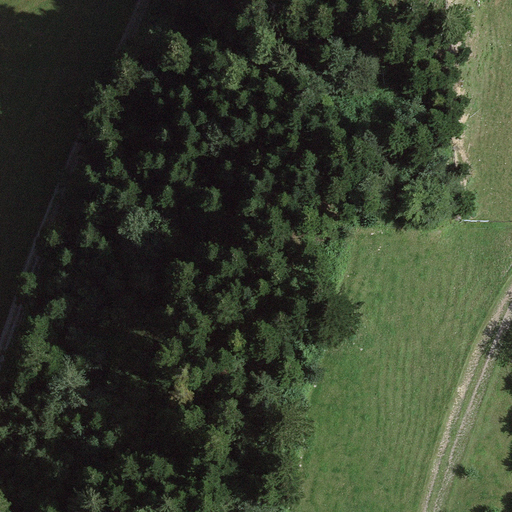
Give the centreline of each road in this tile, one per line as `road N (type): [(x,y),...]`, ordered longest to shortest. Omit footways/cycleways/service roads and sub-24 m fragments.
road 1 (track): [(0,352),(136,0)]
road 2 (track): [(436,511),(511,307)]
